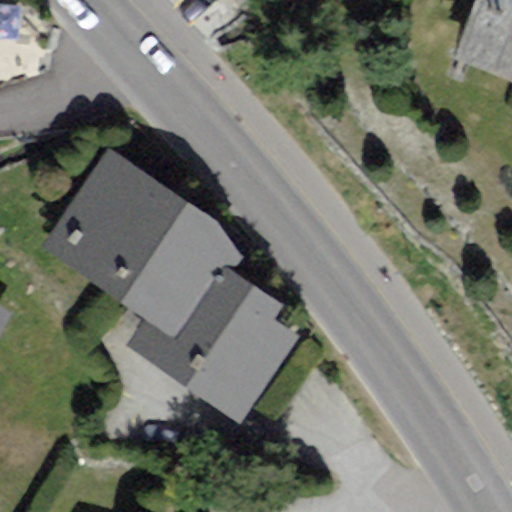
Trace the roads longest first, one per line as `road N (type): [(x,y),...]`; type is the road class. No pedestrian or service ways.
road 1 (tertiary): [(487,511),(423,395),(176,90),(88,0)]
road 2 (unknown): [(120,32),(60,100),(0,125)]
